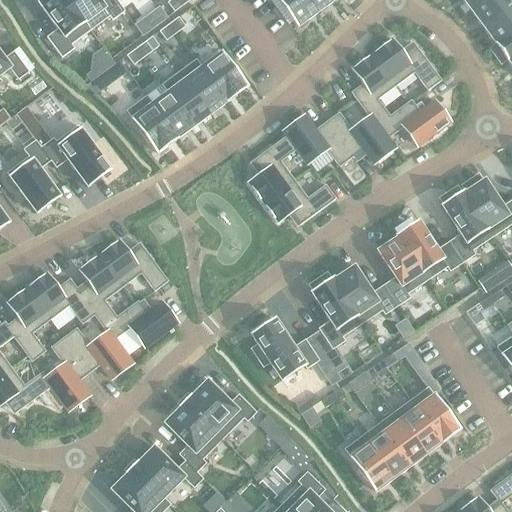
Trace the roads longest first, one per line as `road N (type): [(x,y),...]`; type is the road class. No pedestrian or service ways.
road 1 (residential): [(75,461),(167,365),(264,282),(490,130)]
road 2 (residential): [(393,0),(298,88),(163,188),(0,275)]
road 3 (residential): [(395,0),(443,27),(464,53),(490,130)]
